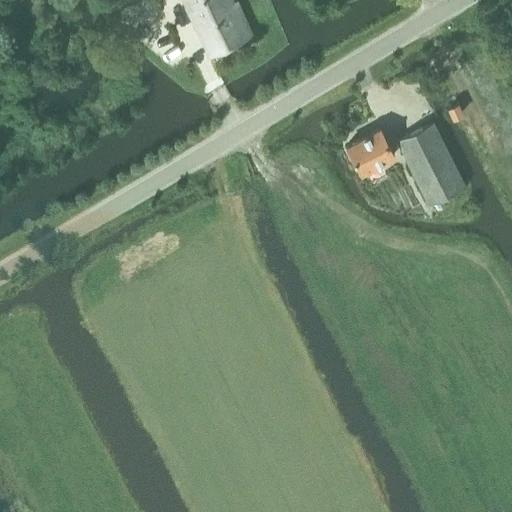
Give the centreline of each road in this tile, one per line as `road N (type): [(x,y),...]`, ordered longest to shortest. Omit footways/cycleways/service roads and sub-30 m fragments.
road 1 (unclassified): [(462,0),(0,272)]
road 2 (unknown): [(246,127),(177,0)]
